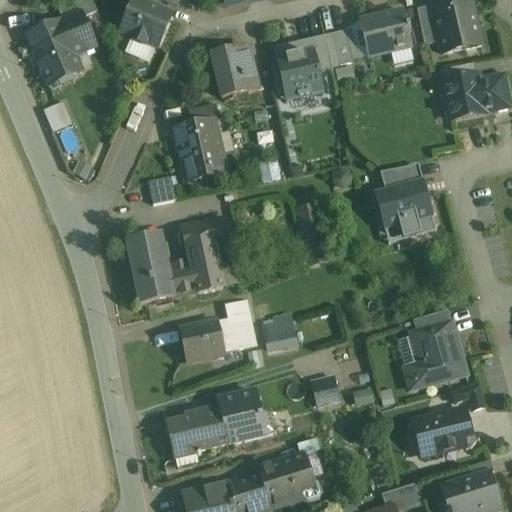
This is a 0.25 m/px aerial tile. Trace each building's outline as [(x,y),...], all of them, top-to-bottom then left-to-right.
[(152,0),(177,11),(181,0),(152,0)] [(246,5),(245,0),(223,0),(226,10),(246,5)] [(470,0),(463,0),(431,8),(440,45),(443,57),(481,48),(470,0)] [(81,16),(83,20),(98,14),(92,1),(58,10),(63,24),(81,16)] [(136,1),(121,34),(132,39),(131,43),(145,49),(147,45),(158,50),(173,18),(136,1)] [(431,8),(417,12),(424,48),(440,45),(431,8)] [(404,14),(359,25),(368,61),(413,50),(404,14)] [(63,24),(28,39),(49,89),(74,77),(69,67),(72,60),(95,49),(83,20),(81,16),(63,24)] [(346,34),(326,39),(332,70),(360,64),(351,29),(346,34)] [(324,39),(313,41),(318,62),(329,59),(324,39)] [(313,41),(272,51),(282,93),(307,88),(309,98),(325,94),(318,62),(313,41)] [(258,93),(248,50),(212,59),(223,102),(258,93)] [(511,110),(505,76),(488,80),(494,111),(495,115),(511,111),(511,110)] [(477,78),(443,85),(444,87),(440,91),(443,103),(448,107),(451,124),(485,117),(484,113),(494,111),(488,80),(478,82),(477,78)] [(72,128),(63,106),(43,114),(52,136),(72,128)] [(216,107),(189,114),(192,129),(214,124),(214,125),(220,124),(216,107)] [(192,129),(174,133),(187,186),(227,177),(214,125),(214,124),(192,129)] [(386,194),(419,185),(423,184),(419,169),(380,175),(386,194)] [(175,202),(171,180),(149,184),(153,206),(175,202)] [(386,194),(375,197),(385,232),(406,225),(411,241),(437,234),(426,196),(422,198),(419,185),(386,194)] [(226,220),(183,230),(189,256),(215,250),(231,247),(226,220)] [(161,237),(127,245),(140,308),(175,301),(175,300),(169,274),(161,237)] [(321,245),(307,248),(311,265),(325,262),(321,245)] [(215,250),(189,256),(192,269),(197,295),(198,296),(223,291),(223,287),(218,263),(215,250)] [(236,259),(218,263),(223,287),(241,283),(236,259)] [(186,266),(173,268),(174,273),(169,274),(175,300),(197,295),(192,269),(187,270),(186,266)] [(247,304),(226,308),(229,323),(242,320),(242,321),(250,319),(247,304)] [(416,336),(450,326),(447,314),(412,324),(416,336)] [(229,323),(217,325),(223,355),(256,348),(250,319),(242,321),(242,320),(229,323)] [(291,319),(274,322),(275,327),(264,329),(269,353),(297,347),(291,319)] [(216,324),(181,332),(188,365),(223,357),(223,355),(217,325),(216,324)] [(466,378),(452,326),(450,326),(416,336),(413,336),(422,367),(407,371),(413,393),(466,378)] [(317,407),(345,404),(342,377),(314,380),(317,407)] [(479,387),(452,395),(456,406),(469,402),(472,414),(486,410),(479,387)] [(274,436),(263,390),(219,401),(221,409),(230,447),(274,436)] [(199,418),(165,426),(176,470),(199,464),(196,455),(230,447),(221,409),(198,415),(199,418)] [(464,412),(413,425),(415,434),(413,437),(415,445),(419,447),(422,460),(462,450),(466,452),(472,451),(476,446),(474,440),(470,437),(464,412)] [(304,458),(258,473),(262,484),(271,511),(272,511),(301,503),(307,506),(318,503),(321,496),(318,485),(311,482),(304,458)] [(491,463),(469,470),(472,481),(490,476),(494,475),(491,463)] [(472,481),(442,491),(447,506),(450,505),(452,511),(500,511),(490,476),(472,481)] [(271,511),(262,484),(242,490),(248,511),(272,511),(271,511)] [(248,511),(242,490),(240,485),(229,488),(234,511),(248,511)] [(417,486),(382,497),(386,511),(394,509),(394,511),(413,511),(424,509),(417,486)] [(229,487),(183,498),(183,497),(182,497),(185,511),(234,511),(229,488),(229,487)]
